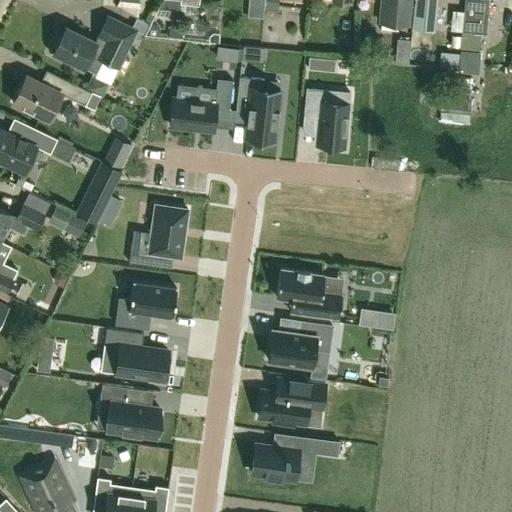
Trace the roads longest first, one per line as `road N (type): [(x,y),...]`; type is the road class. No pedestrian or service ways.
road 1 (residential): [(202,511),(250,169)]
road 2 (residential): [(408,184),(250,169)]
